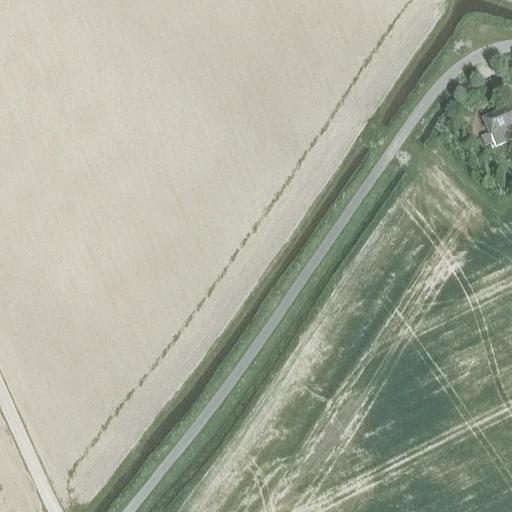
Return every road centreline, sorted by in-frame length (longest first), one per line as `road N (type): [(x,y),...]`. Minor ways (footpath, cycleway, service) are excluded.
road 1 (unclassified): [(128,511),(422,106),(467,60),(511,45)]
road 2 (track): [(0,392),(55,511)]
